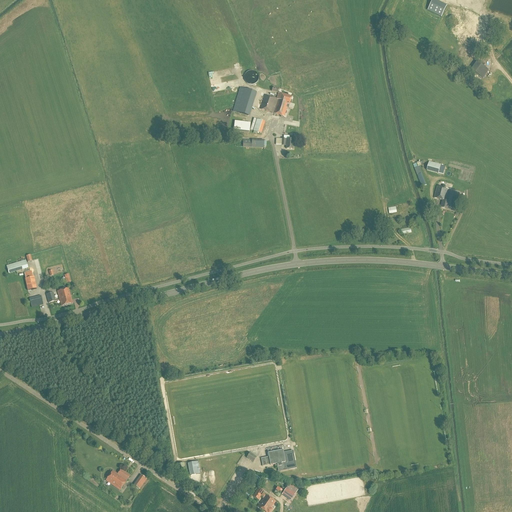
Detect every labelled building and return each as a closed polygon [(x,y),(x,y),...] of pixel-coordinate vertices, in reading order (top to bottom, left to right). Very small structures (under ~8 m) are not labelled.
[(432,0),(428,11),(442,17),(447,6),(433,0),(432,0)] [(511,4),(506,0),(503,0),(500,3),(511,12),(511,10),(511,4)] [(482,5),(482,12),(489,12),(489,13),(496,13),(496,5),(482,5)] [(479,37),(484,23),(479,21),(481,16),(477,15),(470,33),(479,37)] [(494,31),(499,33),(502,24),(497,23),(494,31)] [(471,71),(483,79),(489,71),(484,67),(485,65),(479,60),(471,71)] [(245,76),(244,77),(244,78),(244,79),(244,80),(245,80),(245,82),(246,83),(247,84),(248,84),(249,85),(251,85),(252,85),(253,85),(254,85),(254,84),(255,84),(256,83),(257,82),(258,81),(258,79),(258,78),(258,77),(258,76),(258,75),(257,74),(256,73),(256,72),(254,71),(253,71),(252,71),(251,71),(249,71),(248,71),(247,72),(246,73),(245,74),(245,76)] [(233,112),(248,116),(255,93),(240,88),(233,112)] [(260,109),(284,117),(287,108),(288,108),(290,103),(291,104),(292,101),(291,100),(292,97),(278,93),(276,99),(264,96),(260,109)] [(253,131),(261,133),(265,122),(257,119),(253,131)] [(234,129),(250,130),(251,122),(235,120),(234,129)] [(445,155),(452,126),(439,123),(432,152),(445,155)] [(286,149),(293,149),(293,140),(293,135),(290,135),(289,140),(282,139),(282,146),(286,146),(286,149)] [(438,174),(443,175),(446,167),(440,165),(429,162),(426,171),(438,174)] [(415,169),(422,188),(427,186),(420,167),(419,167),(417,163),(413,165),(415,169)] [(448,208),(456,210),(460,192),(437,187),(434,198),(443,200),(441,208),(448,209),(448,208)] [(6,266),(8,274),(28,268),(26,260),(21,262),(6,266)] [(25,279),(27,291),(36,289),(34,277),(25,279)] [(68,289),(57,292),(61,306),(72,303),(68,289)] [(46,295),(49,303),(55,301),(53,293),(46,295)] [(29,299),(31,308),(43,305),(41,296),(29,299)] [(279,467),(280,472),(287,470),(285,462),(293,461),(291,453),(284,454),(283,450),(268,453),(268,457),(261,459),(262,466),(270,465),(277,464),(277,467),(279,467)] [(246,458),(253,462),(256,457),(250,453),(246,458)] [(71,465),(74,471),(80,468),(78,462),(71,465)] [(198,462),(188,464),(190,476),(200,474),(198,462)] [(177,465),(178,474),(185,473),(184,464),(177,465)] [(106,481),(120,491),(130,476),(121,470),(117,474),(113,471),(106,481)] [(281,496),(291,502),(298,490),(290,484),(281,496)] [(270,511),(272,510),(271,508),(275,502),(263,494),(264,492),(259,488),(253,496),(258,500),(260,497),(264,499),(258,507),(264,511),(270,511)]
